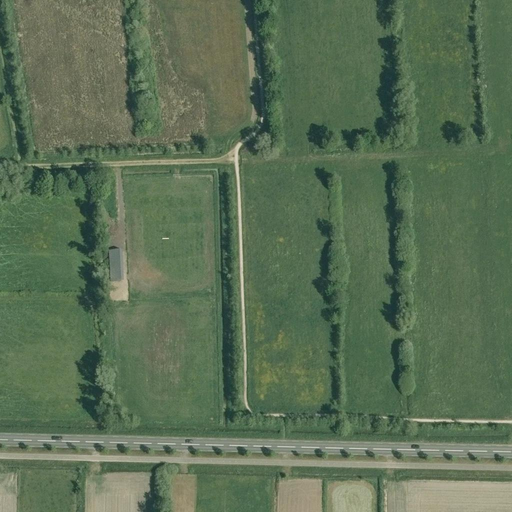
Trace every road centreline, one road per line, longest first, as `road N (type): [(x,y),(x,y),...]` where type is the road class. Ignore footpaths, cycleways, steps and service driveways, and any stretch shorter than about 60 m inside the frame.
road 1 (track): [(511,149),(0,168)]
road 2 (secondary): [(511,452),(0,439)]
